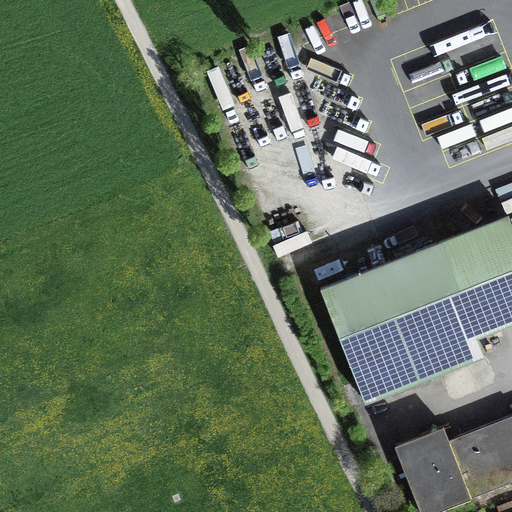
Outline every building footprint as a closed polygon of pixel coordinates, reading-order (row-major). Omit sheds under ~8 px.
[(450,43),(456,61),(499,48),(494,31),(450,43)] [(452,119),(511,97),(511,83),(510,77),(446,101),(452,119)] [(511,101),(470,117),(479,143),(511,130),(511,101)] [(511,222),(510,216),(322,287),(365,401),(485,355),(477,335),(511,322),(511,222)] [(282,249),(315,236),(309,219),(275,232),(282,249)] [(443,424),(395,444),(422,511),(435,511),(511,481),(511,413),(449,439),(443,424)]
